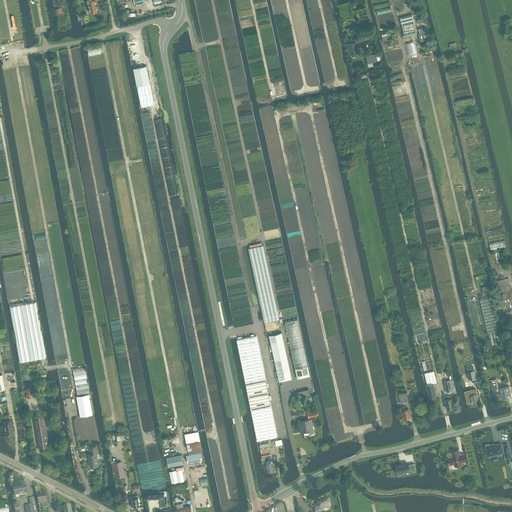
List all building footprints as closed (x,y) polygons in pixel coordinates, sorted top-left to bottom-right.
[(86,0),(88,6),(89,6),(90,13),(98,12),(97,5),(98,5),(96,0),(95,0),(94,0),(93,1),(92,0),(86,0)] [(400,18),(404,36),(416,34),(412,15),(400,18)] [(418,34),(420,41),(429,39),(427,32),(418,34)] [(387,37),(389,36),(389,33),(381,34),(383,42),(388,41),(387,37)] [(366,56),(367,63),(378,61),(376,54),(366,56)] [(154,104),(150,84),(146,66),(133,68),(141,107),(154,104)] [(487,231),(488,238),(503,234),(502,228),(487,231)] [(503,234),(488,238),(491,250),(506,247),(503,234)] [(511,296),(508,278),(496,281),(502,305),(499,306),(498,306),(499,309),(502,308),(503,310),(511,308),(511,296)] [(498,332),(498,331),(490,297),(479,299),(487,334),(488,334),(491,346),(500,343),(498,332)] [(9,306),(20,362),(45,357),(35,302),(9,306)] [(265,323),(266,331),(279,328),(278,320),(265,323)] [(297,320),(285,322),(297,379),(310,376),(297,320)] [(269,336),(276,367),(279,381),(291,379),(281,333),(269,336)] [(427,385),(433,384),(437,383),(431,359),(426,337),(425,333),(415,336),(421,359),(427,385)] [(237,340),(258,442),(277,438),(256,336),(237,340)] [(473,366),(466,367),(467,372),(468,380),(476,378),(474,370),(473,366)] [(490,381),(493,392),(499,390),(501,399),(511,397),(509,386),(498,389),(496,379),(490,381)] [(444,382),(446,392),(453,390),(451,381),(444,382)] [(433,384),(427,385),(426,385),(430,400),(437,398),(433,384)] [(475,389),(465,391),(467,403),(472,403),(478,402),(476,394),(477,394),(475,389)] [(398,395),(400,404),(408,402),(406,393),(398,395)] [(80,416),(92,414),(89,394),(88,394),(84,395),(81,396),(77,396),(80,416)] [(445,400),(447,409),(454,408),(451,399),(450,399),(449,396),(446,397),(446,400),(445,400)] [(405,409),(405,406),(402,407),(404,418),(410,417),(408,408),(405,409)] [(34,417),(39,447),(49,446),(44,415),(34,417)] [(3,422),(5,434),(13,433),(11,420),(3,422)] [(309,420),(298,422),(301,433),(309,431),(309,434),(314,433),(312,426),(311,420),(309,420)] [(198,432),(185,434),(186,444),(187,443),(200,441),(198,432)] [(187,455),(186,455),(188,463),(203,460),(200,441),(187,443),(189,454),(187,454),(187,455)] [(259,444),(261,453),(270,451),(268,443),(259,444)] [(486,446),(485,446),(487,456),(503,452),(504,452),(506,458),(511,457),(508,444),(502,445),(503,445),(501,445),(501,444),(494,445),(494,444),(489,445),(489,444),(486,445),(486,446)] [(90,454),(88,454),(90,467),(98,465),(96,453),(98,453),(97,446),(89,447),(90,454)] [(451,452),(452,456),(448,457),(449,458),(448,459),(448,460),(448,461),(449,461),(449,462),(450,465),(454,464),(455,466),(462,464),(462,462),(465,461),(464,454),(460,455),(459,450),(451,452)] [(270,451),(261,453),(262,457),(261,458),(262,464),(266,463),(268,472),(274,471),(273,468),(272,460),(267,461),(267,460),(264,461),(264,457),(270,456),(270,451)] [(168,467),(183,464),(181,454),(166,457),(168,467)] [(113,463),(111,463),(112,470),(114,470),(116,478),(119,477),(124,476),(121,461),(113,463)] [(404,463),(395,465),(396,470),(397,474),(405,472),(409,471),(416,469),(414,463),(408,465),(408,464),(408,463),(407,463),(404,463)] [(169,471),(172,483),(184,481),(182,469),(169,471)] [(14,488),(15,495),(28,493),(26,486),(14,488)] [(38,497),(39,504),(42,504),(43,509),(48,508),(46,495),(38,497)] [(130,497),(131,503),(133,503),(134,507),(139,506),(138,498),(136,498),(136,495),(130,497)] [(318,505),(314,506),(314,511),(319,511),(323,511),(322,509),(324,509),(326,509),(329,508),(328,506),(330,506),(329,499),(323,500),(324,502),(322,502),(317,503),(318,505)] [(176,505),(177,508),(179,508),(179,511),(191,511),(190,506),(183,507),(182,503),(176,505)]
